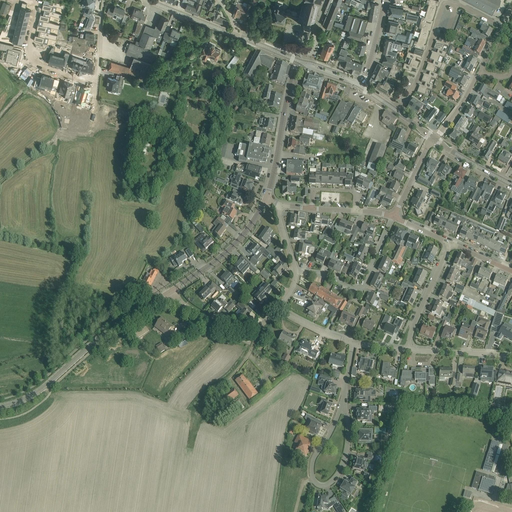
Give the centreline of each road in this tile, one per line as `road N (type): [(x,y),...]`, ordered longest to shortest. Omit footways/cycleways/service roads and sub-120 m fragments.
road 1 (secondary): [(0,407),(35,393),(171,290)]
road 2 (residential): [(33,0),(29,62),(96,82),(98,59)]
road 3 (secondary): [(265,199),(300,61)]
road 4 (residential): [(295,272),(362,284),(393,217)]
road 5 (secondary): [(171,290),(223,255),(265,199)]
road 6 (residential): [(279,308),(256,328),(228,330),(171,290)]
